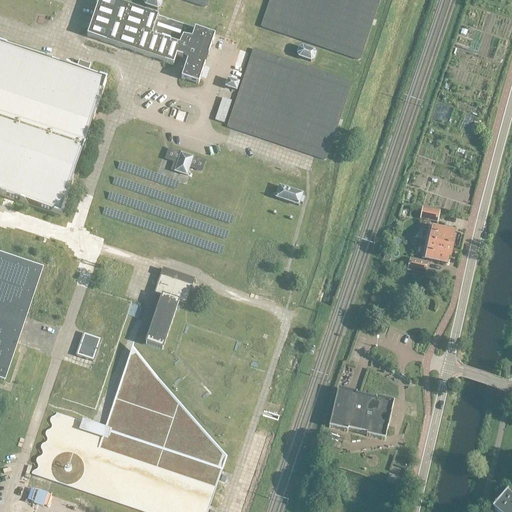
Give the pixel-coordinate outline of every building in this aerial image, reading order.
[(33,12),(36,3),(23,0),(15,0),(14,7),(33,12)] [(105,0),(99,0),(93,18),(87,37),(173,66),(176,56),(182,58),(187,62),(181,79),(198,85),(214,37),(105,0)] [(162,3),(161,0),(160,0),(144,0),(144,3),(145,6),(157,10),(160,9),(162,3)] [(270,0),(262,25),(263,28),(357,60),(359,60),(360,59),(379,0),(270,0)] [(0,45),(0,196),(60,216),(105,81),(0,45)] [(299,49),(298,54),(297,55),(299,58),(311,62),(314,61),(315,55),(314,52),(302,48),(299,49)] [(253,52),(228,125),(228,126),(228,127),(228,128),(229,128),(323,160),(324,160),(325,160),(326,159),(351,85),(351,84),(351,83),(350,83),(350,82),(255,51),(255,50),(254,51),(253,51),(253,52)] [(228,80),(226,88),(236,91),(238,84),(228,80)] [(222,98),(215,121),(224,124),(231,102),(222,98)] [(169,150),(168,152),(166,159),(174,162),(171,171),(186,176),(189,167),(190,168),(201,171),(204,162),(169,150)] [(276,196),(276,198),(298,206),(299,203),(302,204),(304,199),(301,198),(302,195),(290,191),(288,190),(280,187),(279,189),(278,191),(277,194),(276,196)] [(422,208),(420,220),(437,224),(439,212),(422,208)] [(429,228),(425,244),(452,250),(454,240),(452,239),(453,233),(429,228)] [(452,250),(425,244),(422,259),(446,265),(448,259),(450,259),(452,250)] [(271,267),(274,257),(267,255),(260,253),(256,263),(266,267),(266,265),(271,267)] [(0,256),(0,379),(4,381),(26,316),(41,270),(0,256)] [(410,259),(407,272),(425,276),(425,275),(428,263),(410,259)] [(160,273),(162,273),(155,292),(163,295),(162,297),(161,297),(161,298),(162,298),(159,304),(159,305),(157,311),(155,317),(154,318),(155,318),(153,324),(152,324),(153,325),(151,331),(150,330),(150,331),(148,337),(148,338),(146,344),(145,344),(162,350),(163,350),(162,349),(164,343),(165,343),(167,337),(167,336),(169,330),(169,329),(171,323),(171,324),(172,323),(171,323),(173,317),(174,317),(174,316),(176,310),(178,304),(178,303),(179,300),(186,303),(193,283),(195,284),(197,280),(162,268),(160,273)] [(84,334),(76,356),(93,362),(100,340),(84,334)] [(32,474),(31,475),(140,511),(207,511),(226,457),(141,360),(130,356),(131,352),(105,430),(56,413),(56,414),(55,416),(53,417),(51,418),(50,420),(50,422),(51,424),(52,426),(51,428),(50,429),(49,430),(47,431),(45,433),(45,435),(46,437),(47,439),(47,441),(46,443),(44,444),(42,445),(41,447),(41,449),(42,451),(42,453),(42,455),(41,457),(39,458),(37,459),(36,460),(36,463),(37,465),(38,466),(38,468),(37,470),(35,471),(33,472),(32,474)] [(342,391),(337,390),(337,392),(337,394),(336,398),(335,399),(336,399),(335,403),(334,405),(333,408),(333,410),(332,414),(332,415),(331,419),(330,421),(331,421),(330,424),(329,426),(328,428),(333,429),(334,429),(337,430),(339,430),(342,431),(343,431),(343,432),(348,433),(348,431),(350,432),(350,431),(353,432),(355,433),(359,434),(361,434),(366,435),(365,435),(366,435),(366,437),(370,438),(370,437),(371,438),(375,438),(376,439),(380,439),(380,440),(381,440),(385,441),(386,437),(385,437),(386,435),(387,431),(387,429),(388,429),(389,425),(390,419),(391,415),(391,413),(392,409),(392,407),(393,407),(394,403),(389,402),(388,402),(383,401),(380,400),(379,400),(375,399),(374,400),(369,399),(367,399),(363,398),(358,397),(358,396),(356,396),(356,394),(352,394),(351,394),(347,393),(342,392),(342,391)] [(389,475),(386,482),(386,483),(396,486),(399,478),(389,475)] [(511,511),(511,498),(508,496),(494,511),(511,511)]
